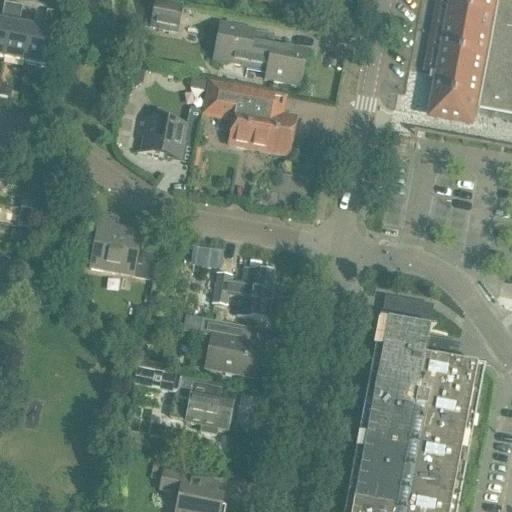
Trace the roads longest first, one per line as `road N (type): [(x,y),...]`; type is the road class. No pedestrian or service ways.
road 1 (residential): [(339,250),(159,207),(61,136),(0,126)]
road 2 (tertiary): [(339,250),(290,511)]
road 3 (tertiary): [(386,0),(339,250)]
road 4 (unclassified): [(511,362),(460,287),(408,262),(339,250)]
